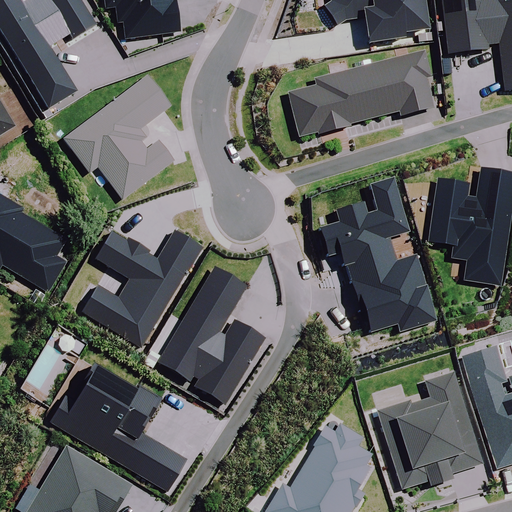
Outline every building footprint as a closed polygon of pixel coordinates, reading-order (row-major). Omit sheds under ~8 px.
[(93,26),(76,0),(0,0),(0,33),(46,109),(74,92),(46,47),(67,34),(71,40),(93,26)] [(121,23),(124,40),(178,32),(173,0),(101,0),(103,10),(114,9),(116,23),(121,23)] [(401,34),(425,30),(420,0),(329,0),(329,2),(322,7),(335,26),(343,21),(362,18),(366,44),(401,39),(401,34)] [(511,91),(511,0),(439,0),(446,55),(487,49),(486,45),(497,44),(504,93),(511,91)] [(423,52),(313,81),(315,88),(286,95),(297,138),(315,133),(316,136),(349,128),(348,125),(398,112),(399,117),(432,109),(424,79),(429,77),(423,52)] [(145,77),(62,141),(87,174),(95,167),(120,200),(171,161),(156,142),(144,151),(138,143),(143,139),(137,131),(169,107),(145,77)] [(0,139),(13,131),(0,109),(0,139)] [(463,281),(499,286),(511,196),(511,174),(479,169),(474,200),(464,198),(466,185),(436,180),(427,243),(451,247),(449,259),(466,261),(463,281)] [(407,233),(391,180),(367,187),(375,213),(364,217),(360,204),(333,212),(336,225),(317,231),(325,257),(339,253),(357,312),(360,311),(367,333),(395,325),(398,333),(435,322),(415,257),(394,263),(386,239),(407,233)] [(4,204),(0,201),(0,271),(3,268),(44,296),(64,266),(54,259),(64,245),(4,204)] [(81,313),(140,347),(182,276),(184,277),(201,249),(173,233),(156,261),(146,255),(147,253),(126,241),(125,242),(110,233),(94,260),(128,280),(117,300),(96,288),(81,313)] [(244,288),(213,270),(157,364),(189,383),(187,385),(223,407),(262,340),(232,322),(223,337),(217,334),(244,288)] [(493,348),(459,358),(494,470),(511,463),(511,377),(503,381),(493,348)] [(134,393),(90,367),(69,402),(63,399),(48,423),(165,492),(183,462),(137,435),(158,400),(137,388),(134,393)] [(428,397),(377,413),(401,491),(427,483),(428,487),(450,480),(449,476),(480,466),(451,375),(424,383),(428,397)] [(280,486),(264,511),(351,511),(362,495),(354,491),(366,471),(362,468),(369,455),(355,447),(359,439),(337,426),(332,435),(323,429),(311,448),(313,449),(288,491),(280,486)] [(114,511),(130,487),(63,448),(37,492),(29,487),(15,510),(18,511),(114,511)]
